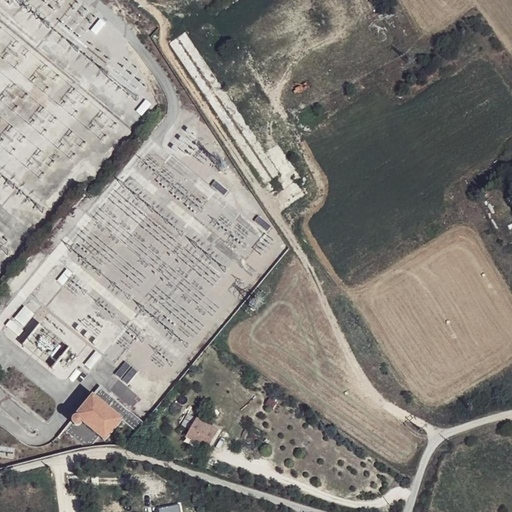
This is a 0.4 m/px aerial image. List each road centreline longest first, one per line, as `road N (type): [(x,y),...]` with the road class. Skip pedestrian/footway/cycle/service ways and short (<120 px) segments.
road 1 (track): [(138,0),(164,22),(161,45),(301,259),(356,368),(377,398),(435,437)]
road 2 (unclassified): [(0,474),(113,451),(311,511)]
road 3 (unclassified): [(407,511),(435,437),(511,411)]
